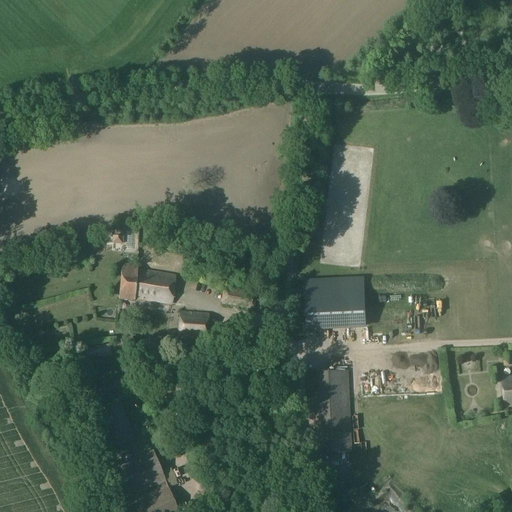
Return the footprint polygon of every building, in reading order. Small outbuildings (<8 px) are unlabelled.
[(126,240),(127,226),(119,226),(119,234),(112,234),(112,241),(122,242),(122,240),(126,240)] [(171,304),(175,276),(137,270),(137,265),(122,264),(119,299),(135,300),(135,298),(171,304)] [(363,278),(303,280),(305,329),(365,327),(363,278)] [(253,308),(255,294),(224,289),(222,303),(253,308)] [(207,339),(208,316),(178,315),(177,338),(207,339)] [(130,336),(114,340),(117,355),(134,351),(130,336)] [(108,345),(74,351),(76,361),(110,355),(108,345)] [(503,365),(511,364),(511,362),(511,352),(503,352),(503,365)] [(311,455),(348,454),(346,370),(306,372),(311,455)] [(505,406),(511,405),(511,376),(501,378),(505,406)] [(109,447),(132,438),(118,403),(95,412),(109,447)] [(118,497),(164,479),(153,451),(107,470),(118,497)] [(415,511),(396,487),(365,510),(367,511),(415,511)] [(122,511),(176,511),(167,488),(120,508),(122,511)]
